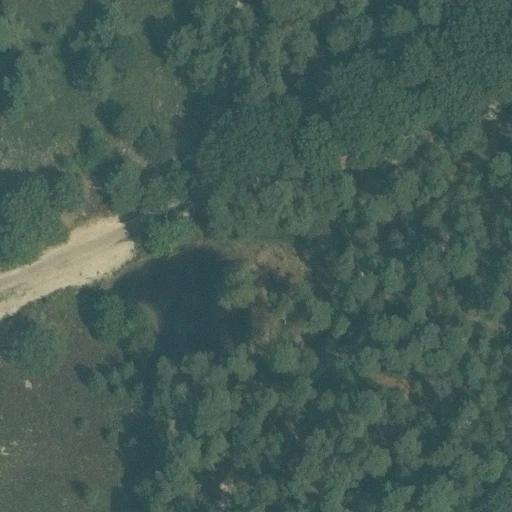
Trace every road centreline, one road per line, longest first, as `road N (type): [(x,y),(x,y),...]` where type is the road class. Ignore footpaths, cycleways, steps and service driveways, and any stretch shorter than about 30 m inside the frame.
road 1 (track): [(195,197),(511,44)]
road 2 (track): [(487,55),(478,180),(460,221),(374,309)]
road 3 (track): [(374,309),(253,444),(231,484),(228,511)]
road 4 (track): [(0,287),(195,197)]
